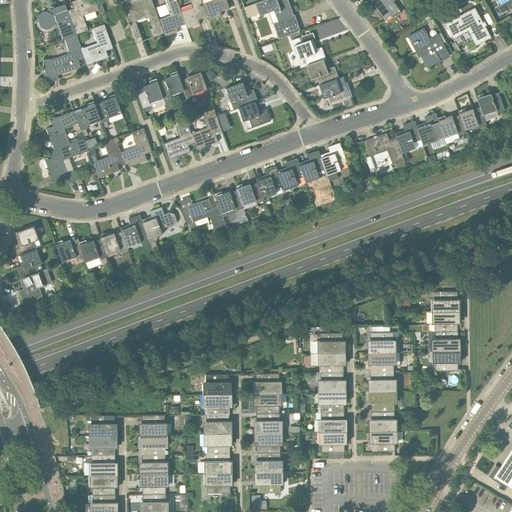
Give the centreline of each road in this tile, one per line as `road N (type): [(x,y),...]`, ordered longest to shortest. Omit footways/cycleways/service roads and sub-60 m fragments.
road 1 (primary): [(0,382),(511,190)]
road 2 (primary): [(511,168),(0,359)]
road 3 (residential): [(316,132),(274,78),(204,52),(179,53),(20,108)]
road 4 (residential): [(9,183),(28,203),(99,208),(316,132)]
road 5 (residential): [(424,511),(511,375)]
road 6 (residential): [(411,105),(336,0)]
